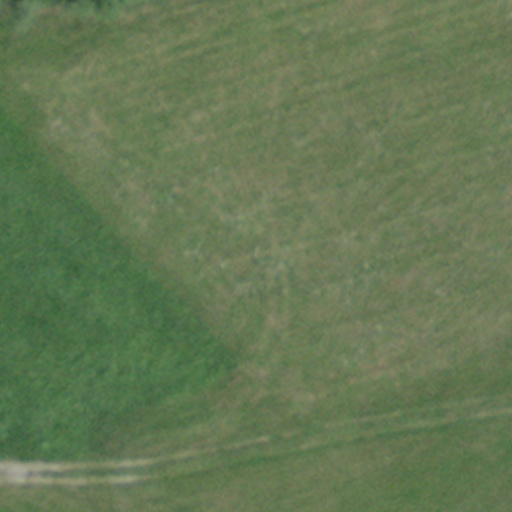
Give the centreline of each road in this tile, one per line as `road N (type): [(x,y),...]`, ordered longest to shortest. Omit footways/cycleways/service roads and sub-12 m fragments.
road 1 (track): [(511,396),(128,465)]
road 2 (track): [(0,466),(128,465)]
